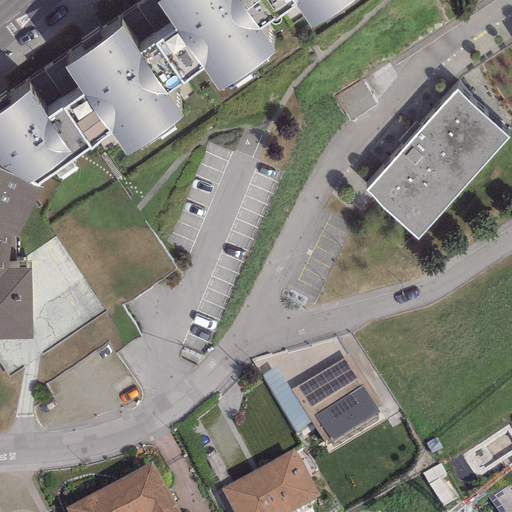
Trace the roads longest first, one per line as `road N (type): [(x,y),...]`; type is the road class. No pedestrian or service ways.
road 1 (residential): [(235,350),(348,136),(427,56),(511,2)]
road 2 (residential): [(235,350),(349,322),(465,276),(511,245)]
road 3 (residential): [(0,453),(83,452),(143,430),(196,396),(235,350)]
